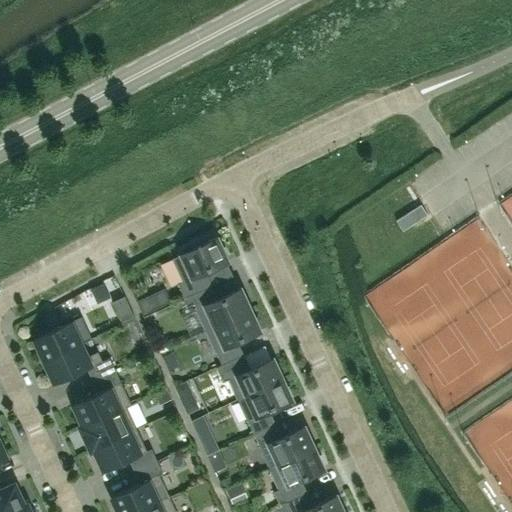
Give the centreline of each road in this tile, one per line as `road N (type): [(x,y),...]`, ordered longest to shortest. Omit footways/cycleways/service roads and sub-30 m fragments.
road 1 (residential): [(389,511),(232,177)]
road 2 (secondary): [(0,149),(282,0)]
road 3 (residential): [(232,177),(0,303)]
road 4 (residential): [(409,96),(232,177)]
road 5 (residential): [(0,349),(72,511)]
